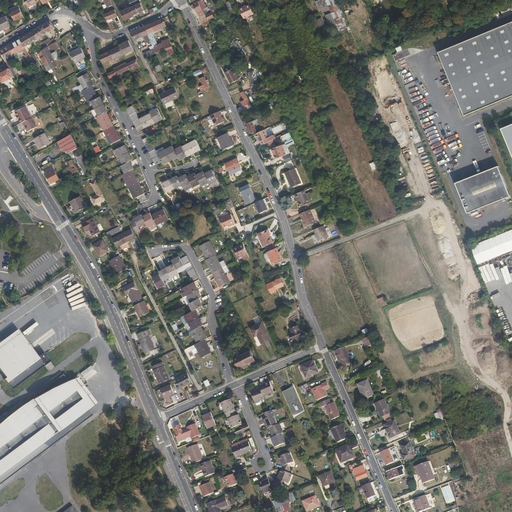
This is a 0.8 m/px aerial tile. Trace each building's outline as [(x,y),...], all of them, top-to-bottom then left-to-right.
[(129,4),(131,8),(134,15),(139,13),(142,12),(145,11),(141,3),(140,3),(138,0),(130,4),(129,4)] [(205,15),(208,21),(214,18),(211,12),(208,14),(206,10),(207,9),(202,0),(199,2),(205,15)] [(320,0),(315,2),(319,11),(329,7),(331,13),(327,15),(329,19),(327,20),(329,25),(336,23),(339,31),(347,28),(349,27),(337,0),(320,0)] [(199,1),(193,4),(200,17),(205,15),(199,2),(199,1)] [(215,4),(212,5),(215,12),(216,12),(220,20),(223,19),(216,5),(215,4)] [(226,20),(218,4),(216,5),(223,19),(224,21),(226,20)] [(244,19),(254,14),(250,5),(246,6),(246,5),(239,8),(244,19)] [(20,21),(25,18),(20,8),(12,12),(11,13),(15,21),(19,19),(20,21)] [(104,14),(110,27),(113,26),(111,22),(113,21),(113,19),(118,16),(115,10),(107,13),(104,14)] [(6,16),(0,19),(0,31),(11,26),(6,16)] [(155,31),(148,34),(151,41),(153,46),(156,53),(157,53),(163,50),(166,49),(172,47),(172,46),(169,39),(162,41),(162,42),(158,44),(153,34),(152,33),(163,28),(167,26),(163,18),(151,24),(155,31)] [(325,26),(322,18),(316,20),(319,28),(325,26)] [(50,21),(34,31),(38,39),(39,38),(55,29),(50,21)] [(511,22),(440,50),(465,114),(511,95),(511,22)] [(151,24),(145,27),(148,34),(155,31),(151,24)] [(145,27),(131,33),(134,41),(136,44),(142,41),(141,38),(144,37),(147,43),(151,41),(148,34),(145,27)] [(28,35),(27,35),(32,43),(38,39),(34,31),(28,35)] [(32,43),(27,35),(21,39),(25,46),(32,43)] [(25,46),(21,39),(11,45),(15,53),(16,54),(23,50),(26,48),(25,46)] [(119,46),(99,56),(103,64),(102,64),(104,66),(107,65),(106,63),(114,59),(134,50),(129,40),(119,45),(119,46)] [(59,48),(56,42),(48,46),(51,52),(59,48)] [(13,54),(9,46),(0,51),(9,68),(11,72),(14,70),(8,60),(14,57),(13,54)] [(153,46),(149,48),(150,50),(149,50),(144,52),(142,53),(145,58),(151,55),(156,53),(153,46)] [(47,47),(42,50),(52,69),(53,72),(54,73),(57,72),(54,67),(57,66),(53,59),(51,54),(47,47)] [(86,58),(81,47),(70,53),(75,63),(86,58)] [(30,55),(26,48),(23,50),(25,54),(26,54),(27,54),(26,55),(25,55),(30,66),(34,64),(30,55)] [(42,50),(41,51),(39,53),(39,54),(45,66),(48,71),(52,69),(42,50)] [(30,55),(34,64),(40,75),(42,74),(40,69),(39,69),(39,68),(39,64),(33,53),(30,55)] [(361,62),(363,61),(361,56),(352,59),(354,64),(361,62)] [(136,59),(127,64),(130,70),(130,69),(134,67),(135,69),(140,67),(136,59)] [(354,64),(352,59),(341,63),(342,63),(343,68),(354,64)] [(114,69),(114,71),(117,76),(130,70),(127,64),(126,63),(114,69)] [(0,77),(3,83),(14,77),(14,76),(11,72),(9,68),(0,73),(0,77)] [(20,71),(29,81),(32,79),(26,70),(25,68),(20,71)] [(233,68),(225,72),(227,76),(231,83),(235,81),(239,80),(233,68)] [(114,71),(107,74),(110,79),(117,76),(114,71)] [(78,78),(84,90),(92,86),(94,85),(88,73),(78,78)] [(203,85),(199,86),(200,89),(201,91),(209,87),(205,77),(200,79),(203,85)] [(55,90),(50,81),(46,83),(45,83),(50,92),(55,90)] [(92,86),(84,90),(82,91),(88,103),(91,101),(98,98),(92,86)] [(175,88),(160,95),(165,104),(167,108),(174,104),(172,100),(179,97),(175,88)] [(244,91),(241,93),(244,100),(241,102),(244,107),(250,104),(247,98),(244,91)] [(98,98),(91,101),(95,109),(104,104),(100,97),(98,98)] [(104,104),(95,109),(99,116),(107,112),(108,112),(104,104)] [(26,107),(16,113),(18,116),(17,117),(19,119),(20,119),(22,123),(23,122),(32,117),(26,107)] [(150,112),(151,114),(155,123),(163,119),(158,108),(150,112)] [(219,111),(211,115),(216,126),(224,122),(221,115),(219,111)] [(107,112),(99,116),(97,117),(111,144),(120,139),(107,112)] [(151,114),(139,119),(141,122),(142,125),(144,128),(155,123),(151,114)] [(32,117),(23,122),(28,132),(38,127),(33,117),(32,117)] [(254,125),(258,124),(256,120),(247,124),(249,127),(250,130),(252,134),(254,133),(257,132),(256,131),(255,127),(254,125)] [(265,129),(255,134),(258,140),(259,140),(260,142),(261,145),(263,144),(271,141),(265,129)] [(45,133),(35,139),(40,148),(50,143),(45,133)] [(228,133),(218,138),(224,150),(228,148),(228,150),(232,148),(231,146),(234,145),(228,133)] [(72,151),(78,148),(76,145),(71,135),(58,142),(62,150),(69,153),(72,151)] [(182,147),(187,157),(201,150),(196,140),(182,147)] [(118,158),(120,157),(129,153),(125,145),(114,150),(118,158)] [(182,145),(174,149),(178,157),(180,161),(188,157),(187,157),(182,147),(182,145)] [(283,145),(272,149),(276,159),(286,155),(283,145)] [(158,154),(158,156),(160,159),(162,162),(163,164),(178,157),(174,149),(173,146),(165,150),(158,154)] [(76,159),(82,155),(78,148),(72,151),(76,159)] [(294,159),(297,158),(301,156),(298,150),(292,153),(293,156),(294,159)] [(120,157),(124,165),(130,161),(133,160),(129,153),(120,157)] [(91,172),(84,160),(82,155),(76,159),(85,175),(91,172)] [(80,183),(84,182),(83,181),(72,159),(69,161),(76,175),(80,183)] [(237,159),(226,164),(231,175),(242,170),(237,159)] [(68,161),(64,164),(71,176),(75,174),(74,173),(68,161)] [(121,166),(125,173),(132,170),(134,169),(130,161),(124,165),(121,166)] [(499,165),(456,181),(468,213),(511,196),(499,165)] [(295,168),(285,173),(288,180),(289,180),(292,187),(302,183),(295,168)] [(54,169),(46,174),(51,184),(60,179),(54,169)] [(135,199),(138,197),(144,194),(132,170),(125,173),(122,175),(135,199)] [(212,170),(205,174),(210,184),(211,184),(213,188),(219,185),(217,181),(218,180),(212,170)] [(204,171),(196,175),(198,179),(200,184),(202,186),(204,190),(211,186),(210,184),(205,174),(204,171)] [(198,179),(196,175),(195,173),(187,177),(189,179),(191,183),(193,187),(200,184),(198,179)] [(189,179),(187,177),(186,174),(179,178),(182,185),(183,187),(191,183),(189,179)] [(182,185),(179,178),(177,176),(162,184),(167,192),(182,185)] [(103,194),(95,180),(92,182),(91,183),(97,195),(92,198),(95,203),(105,198),(103,194)] [(249,184),(240,188),(247,204),(256,201),(249,184)] [(305,190),(294,195),(297,201),(298,200),(299,202),(301,207),(310,203),(305,190)] [(80,196),(70,201),(76,212),(86,208),(80,196)] [(163,209),(151,215),(156,223),(157,225),(168,219),(163,209)] [(311,209),(300,214),(305,227),(316,223),(311,209)] [(150,213),(142,217),(146,224),(148,227),(156,223),(151,215),(150,213)] [(134,218),(134,219),(139,227),(146,224),(142,217),(141,214),(134,218)] [(230,225),(231,226),(236,224),(231,214),(220,219),(224,228),(228,226),(230,225)] [(93,218),(82,223),(86,231),(90,229),(91,231),(90,232),(93,236),(100,232),(93,218)] [(134,219),(130,221),(137,234),(141,232),(139,227),(134,219)] [(329,237),(324,225),(314,230),(318,241),(329,237)] [(119,226),(107,233),(109,237),(122,231),(119,226)] [(124,233),(113,238),(117,247),(135,238),(131,229),(124,233)] [(268,229),(258,234),(263,247),(273,243),(270,235),(271,235),(268,229)] [(511,229),(471,246),(478,264),(511,250),(511,229)] [(103,240),(93,246),(100,256),(109,251),(103,240)] [(207,259),(216,255),(217,254),(210,241),(200,246),(207,259)] [(243,244),(233,248),(238,258),(243,256),(244,260),(250,257),(248,253),(243,244)] [(277,248),(267,252),(271,261),(272,264),(277,262),(282,259),(277,248)] [(119,255),(109,261),(117,274),(126,269),(119,255)] [(220,263),(216,255),(207,259),(206,260),(213,273),(227,266),(224,260),(220,263)] [(184,265),(182,262),(181,259),(179,256),(172,260),(174,264),(176,269),(184,265)] [(179,273),(176,269),(174,264),(166,268),(171,277),(171,278),(179,274),(179,273)] [(186,268),(184,265),(176,269),(179,273),(186,269),(186,268)] [(230,271),(227,266),(213,273),(220,287),(230,282),(225,273),(230,271)] [(171,277),(166,268),(159,272),(160,274),(164,281),(171,277)] [(164,281),(160,274),(152,278),(158,289),(166,285),(164,282),(164,281)] [(281,278),(267,285),(271,294),(277,291),(276,289),(284,286),(281,278)] [(129,294),(133,303),(142,298),(138,290),(134,282),(123,287),(127,295),(129,294)] [(183,288),(186,292),(187,295),(198,290),(194,282),(183,288)] [(187,295),(183,297),(187,305),(189,304),(199,298),(202,297),(198,290),(187,295)] [(199,298),(189,304),(193,311),(195,310),(203,306),(199,298)] [(137,309),(141,317),(150,312),(144,301),(134,306),(136,310),(137,309)] [(195,310),(193,311),(181,318),(185,325),(199,317),(195,310)] [(199,317),(185,325),(189,332),(191,331),(201,326),(203,325),(199,317)] [(262,322),(251,328),(255,337),(258,335),(261,343),(270,339),(262,322)] [(292,332),(289,334),(292,342),(295,341),(303,337),(299,330),(300,330),(300,329),(298,325),(290,328),(292,332)] [(201,326),(191,331),(197,343),(202,341),(205,340),(207,338),(201,326)] [(19,327),(0,340),(0,368),(6,377),(3,378),(10,388),(51,360),(44,351),(38,355),(19,327)] [(150,329),(137,334),(145,353),(155,349),(150,338),(150,336),(152,335),(150,329)] [(368,337),(362,340),(366,348),(371,345),(368,337)] [(212,353),(205,340),(202,341),(197,343),(191,346),(194,353),(198,350),(202,358),(212,353)] [(345,347),(335,352),(341,367),(352,362),(345,347)] [(250,351),(234,359),(239,368),(249,363),(250,365),(255,362),(250,351)] [(313,361),(301,366),(306,378),(318,372),(313,361)] [(162,362),(152,366),(160,383),(170,379),(162,362)] [(379,377),(386,373),(383,366),(376,369),(376,370),(379,377)] [(181,388),(192,382),(186,370),(175,377),(176,379),(181,388)] [(0,511),(0,483),(93,414),(63,374),(0,421),(0,511)] [(368,380),(358,384),(364,399),(374,394),(368,380)] [(270,381),(259,386),(260,388),(264,396),(274,392),(270,381)] [(298,388),(301,394),(307,392),(305,388),(308,387),(307,384),(298,388)] [(171,385),(161,389),(164,398),(174,394),(171,385)] [(322,385),(312,389),(317,400),(327,396),(322,385)] [(295,387),(283,392),(293,416),(305,411),(295,387)] [(255,403),(265,399),(264,396),(260,388),(251,392),(255,403)] [(234,411),(235,411),(231,399),(221,403),(226,415),(234,411)] [(329,399),(320,403),(322,408),(325,406),(331,420),(340,416),(334,402),(331,403),(329,399)] [(381,417),(383,416),(390,414),(390,413),(385,400),(375,404),(381,417)] [(263,419),(267,429),(269,428),(278,424),(272,410),(270,411),(265,413),(267,418),(263,419)] [(234,411),(226,415),(231,429),(243,424),(239,414),(235,416),(234,411)] [(208,429),(216,425),(214,419),(211,413),(203,416),(208,429)] [(388,423),(384,425),(386,428),(384,429),(389,441),(397,437),(397,436),(401,434),(395,420),(393,421),(391,418),(387,420),(388,423)] [(176,434),(179,442),(191,437),(192,439),(200,435),(196,424),(188,428),(188,429),(183,431),(180,425),(174,427),(176,434)] [(282,434),(284,433),(280,424),(278,424),(269,428),(273,437),(277,436),(282,434)] [(342,424),(331,429),(337,443),(348,438),(347,435),(342,424)] [(277,436),(271,438),(275,447),(286,443),(282,434),(277,436)] [(240,445),(244,454),(252,451),(249,442),(248,442),(240,445)] [(410,442),(401,445),(404,454),(402,455),(404,460),(416,456),(410,442)] [(191,460),(193,464),(204,460),(198,444),(188,448),(193,460),(191,460)] [(349,444),(336,450),(342,463),(354,457),(349,444)] [(236,458),(244,454),(240,445),(233,448),(232,448),(236,458)] [(389,447),(380,451),(385,464),(394,461),(389,447)] [(283,466),(281,470),(289,473),(291,469),(289,464),(294,462),(290,452),(279,457),(283,466)] [(210,461),(200,464),(205,477),(215,473),(210,461)] [(429,461),(417,466),(421,476),(423,483),(435,479),(429,461)] [(405,470),(403,465),(386,472),(390,480),(400,476),(405,474),(403,470),(405,470)] [(355,475),(362,472),(360,467),(353,470),(355,475)] [(277,479),(274,480),(278,488),(281,486),(283,481),(289,484),(292,474),(281,470),(277,479)] [(331,471),(320,476),(324,486),(336,481),(331,471)] [(366,471),(362,472),(355,475),(357,480),(368,476),(366,471)] [(228,478),(231,486),(233,486),(237,484),(236,480),(233,474),(227,476),(228,478)] [(273,490),(278,488),(274,480),(270,482),(268,479),(259,483),(264,494),(273,490)] [(211,485),(201,489),(204,497),(214,493),(211,485)] [(442,488),(447,503),(455,500),(449,485),(442,488)] [(426,495),(414,500),(418,511),(419,511),(431,508),(426,495)] [(316,496),(303,501),(307,511),(320,506),(316,496)] [(217,500),(207,504),(210,511),(221,511),(222,511),(220,508),(228,505),(226,497),(217,501),(217,500)] [(276,509),(283,506),(281,501),(280,498),(273,501),(276,509)]
